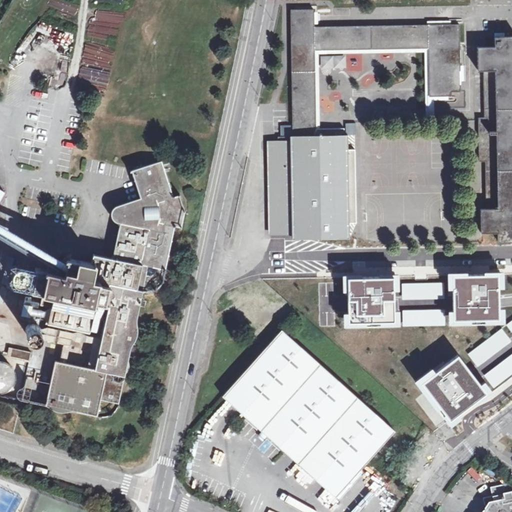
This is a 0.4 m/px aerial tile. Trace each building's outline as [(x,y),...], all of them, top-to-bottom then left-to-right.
[(292,124),(292,136),(315,136),(314,51),(428,49),(428,25),(314,26),(313,17),(313,9),(291,9),(292,124)] [(435,25),(428,25),(428,49),(428,97),(438,97),(451,96),(451,93),(460,93),(459,72),(459,25),(452,25),(435,25)] [(511,37),(494,37),(494,47),(477,47),(477,71),(482,71),(483,114),(483,118),(478,118),(478,120),(479,161),(483,161),(484,209),(479,209),(480,233),(497,232),(497,241),(511,241),(511,37)] [(87,87),(105,89),(109,55),(98,54),(98,62),(83,60),(82,67),(97,68),(96,77),(88,76),(87,87)] [(289,136),(277,136),(277,142),(269,142),(269,161),(269,181),(270,218),(270,234),(281,233),(292,233),(293,238),(346,237),(344,136),(315,136),(292,136),(289,136)] [(109,305),(102,336),(101,344),(95,369),(88,367),(63,362),(55,360),(46,405),(72,411),(98,416),(101,399),(119,403),(129,358),(131,345),(139,307),(143,290),(144,291),(146,291),(148,291),(150,291),(151,291),(153,290),(155,290),(156,289),(159,286),(160,285),(162,282),(163,280),(165,269),(175,225),(181,227),(185,211),(180,194),(173,197),(162,161),(132,170),(139,194),(116,201),(113,203),(111,204),(110,205),(109,206),(108,208),(108,209),(107,211),(107,214),(108,217),(108,219),(109,221),(110,222),(111,223),(113,225),(116,227),(118,227),(119,227),(117,241),(113,258),(93,254),(91,263),(68,258),(65,269),(48,265),(47,270),(37,268),(32,291),(42,293),(40,302),(51,305),(48,321),(89,330),(94,302),(109,305)] [(34,269),(14,265),(9,285),(29,289),(34,269)] [(452,275),(452,283),(453,324),(453,325),(498,324),(497,274),(474,274),(452,275)] [(369,277),(347,277),(348,328),(393,327),(393,326),(392,284),(392,276),(369,277)] [(443,284),(401,285),(402,297),(444,297),(443,284)] [(40,303),(26,300),(24,307),(23,313),(40,317),(42,306),(40,303)] [(444,312),(402,313),(402,325),(444,324),(444,312)] [(37,324),(36,323),(35,323),(32,323),(31,323),(30,324),(28,325),(27,326),(26,328),(26,331),(26,332),(27,334),(27,335),(28,336),(29,337),(30,337),(32,338),(34,338),(35,338),(36,338),(38,337),(39,336),(39,335),(40,334),(41,333),(41,332),(41,331),(41,329),(41,328),(40,327),(40,326),(39,325),(38,324),(37,324)] [(68,337),(69,329),(36,323),(37,324),(38,324),(39,325),(40,326),(40,327),(41,328),(41,329),(41,331),(41,332),(41,333),(40,334),(39,335),(39,336),(38,337),(36,338),(35,338),(34,338),(59,342),(67,344),(68,337)] [(101,344),(102,336),(69,329),(68,337),(93,342),(101,344)] [(394,433),(280,330),(220,397),(227,403),(288,457),(335,499),(366,465),(394,433)] [(502,330),(468,355),(476,365),(509,340),(502,330)] [(59,342),(55,360),(63,362),(67,344),(59,342)] [(95,369),(101,344),(93,342),(88,367),(95,369)] [(27,361),(29,351),(7,346),(5,356),(27,361)] [(457,355),(421,383),(449,420),(485,392),(457,355)] [(0,390),(16,383),(3,356),(0,357),(0,390)] [(511,356),(485,377),(492,387),(511,371),(511,356)] [(471,467),(467,472),(476,482),(481,477),(471,467)] [(511,511),(511,493),(505,494),(503,485),(491,487),(493,496),(484,498),(485,505),(489,507),(487,510),(487,511),(486,511),(485,511),(511,511)]
